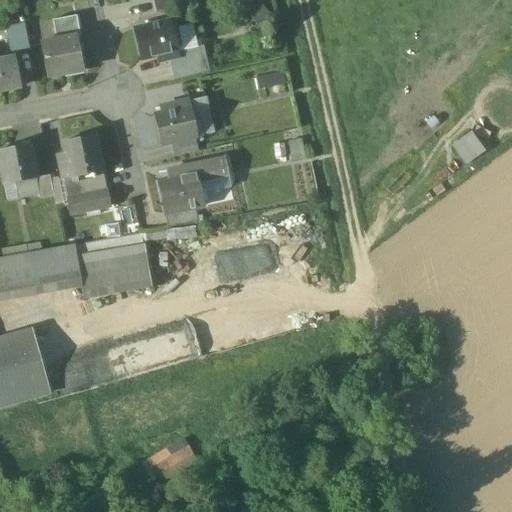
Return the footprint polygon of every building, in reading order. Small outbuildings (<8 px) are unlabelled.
[(177,0),(152,0),(155,12),(179,6),(177,0)] [(76,16),(52,21),(56,40),(76,36),(80,35),(76,16)] [(174,21),(134,29),(141,59),(156,55),(157,61),(168,59),(176,57),(176,56),(174,46),(179,45),(174,21)] [(25,26),(8,29),(13,54),(30,50),(25,26)] [(56,40),(41,43),(47,78),(65,75),(65,72),(82,69),(76,36),(56,40)] [(203,50),(176,56),(176,57),(168,59),(173,79),(208,71),(203,50)] [(0,91),(20,88),(14,60),(0,62),(0,91)] [(204,97),(189,102),(197,137),(212,133),(204,97)] [(188,100),(165,106),(166,112),(153,115),(160,145),(170,143),(194,138),(197,137),(189,102),(188,100)] [(452,143),(466,163),(486,150),(473,130),(452,143)] [(96,135),(62,142),(65,158),(58,160),(62,179),(72,177),(103,171),(96,135)] [(194,138),(170,143),(172,157),(197,151),(194,138)] [(32,145),(0,150),(0,162),(7,198),(19,196),(16,182),(37,178),(38,178),(32,145)] [(223,159),(194,165),(198,183),(227,177),(223,159)] [(194,165),(172,170),(174,178),(157,182),(164,215),(187,210),(203,207),(198,183),(194,165)] [(103,171),(72,177),(73,182),(81,180),(84,195),(107,190),(103,171)] [(38,178),(37,178),(39,192),(40,198),(54,195),(50,175),(38,178)] [(72,177),(62,179),(66,199),(84,195),(81,180),(73,182),(72,177)] [(37,178),(16,182),(19,196),(39,192),(37,178)] [(84,195),(66,199),(69,214),(110,206),(107,190),(84,195)] [(187,210),(164,215),(167,228),(190,223),(187,210)] [(26,245),(3,250),(4,257),(28,252),(26,245)] [(143,245),(76,257),(81,286),(83,297),(150,286),(143,245)] [(64,247),(29,253),(35,294),(81,286),(76,257),(66,258),(64,247)] [(4,257),(0,257),(0,299),(35,294),(29,253),(28,252),(4,257)] [(429,325),(396,333),(407,376),(440,367),(429,325)] [(31,331),(0,339),(0,406),(48,393),(31,331)] [(182,440),(165,450),(168,454),(144,468),(150,479),(160,473),(191,455),(182,440)] [(191,455),(160,473),(165,481),(196,463),(191,455)]
